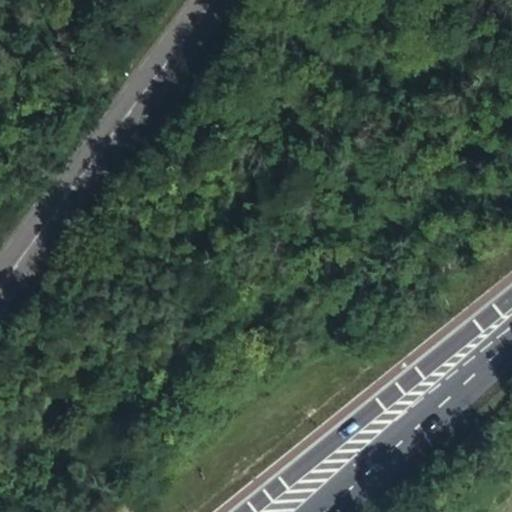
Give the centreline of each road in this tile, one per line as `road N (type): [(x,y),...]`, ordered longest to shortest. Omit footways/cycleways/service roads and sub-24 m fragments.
road 1 (tertiary): [(0,287),(214,0)]
road 2 (primary): [(397,407),(318,451),(246,511)]
road 3 (primary): [(511,310),(397,407)]
road 4 (primary): [(323,511),(353,484),(397,407)]
